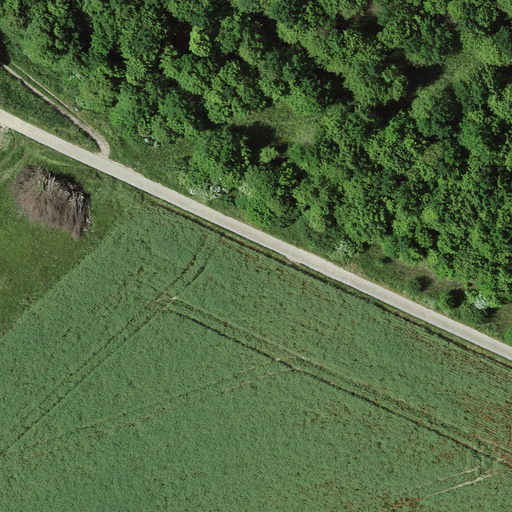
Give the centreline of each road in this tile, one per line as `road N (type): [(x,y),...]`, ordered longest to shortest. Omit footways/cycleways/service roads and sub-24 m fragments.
road 1 (track): [(0,114),(511,354)]
road 2 (track): [(0,58),(101,141),(101,163)]
